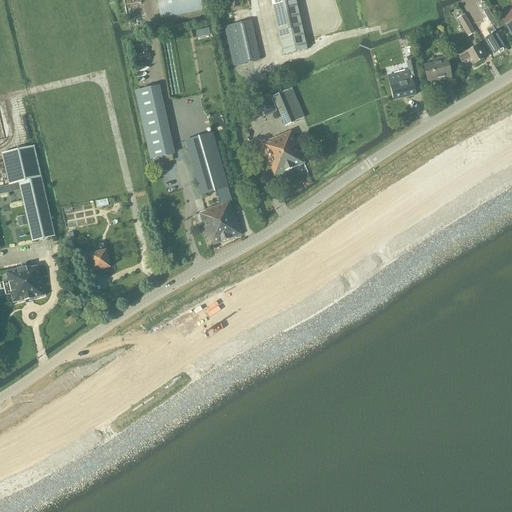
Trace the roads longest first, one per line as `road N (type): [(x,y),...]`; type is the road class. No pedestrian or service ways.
road 1 (tertiary): [(0,400),(511,79)]
road 2 (track): [(0,99),(104,80),(147,271),(161,292)]
